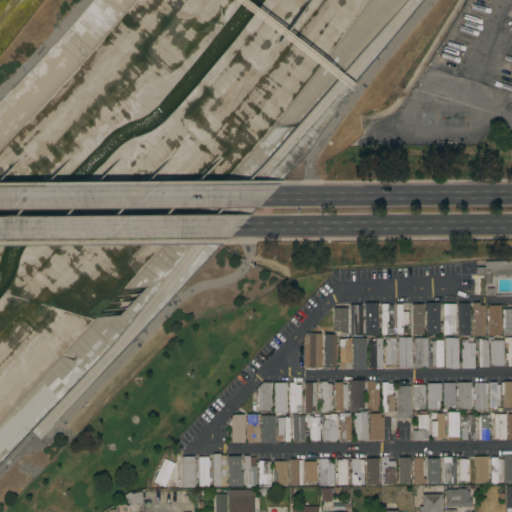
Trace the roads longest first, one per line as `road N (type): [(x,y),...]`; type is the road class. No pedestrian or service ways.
road 1 (primary): [(272,195),(0,197)]
road 2 (primary): [(243,225),(511,224)]
road 3 (primary): [(0,229),(243,225)]
road 4 (primary): [(511,194),(272,195)]
